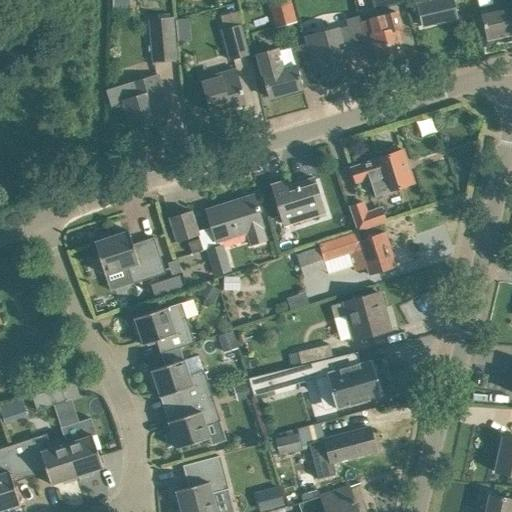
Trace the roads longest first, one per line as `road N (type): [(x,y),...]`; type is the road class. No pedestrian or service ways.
road 1 (unclassified): [(33,218),(444,88),(511,94)]
road 2 (unclassified): [(417,511),(511,118)]
road 3 (residential): [(123,511),(136,496),(141,451),(33,218)]
